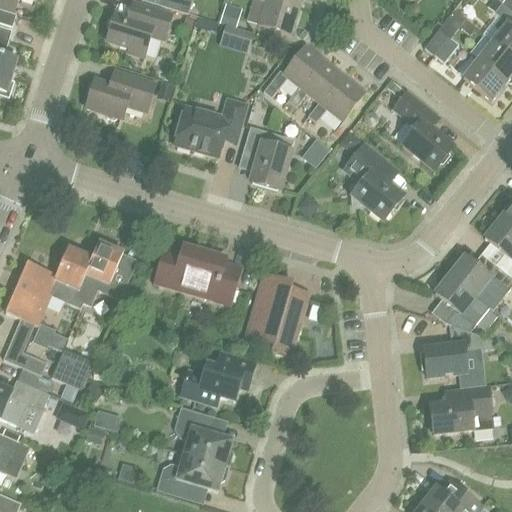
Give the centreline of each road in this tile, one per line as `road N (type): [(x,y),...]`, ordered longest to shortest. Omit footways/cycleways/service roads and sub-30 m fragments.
road 1 (unclassified): [(26,169),(370,263)]
road 2 (residential): [(504,151),(385,51),(363,0)]
road 3 (residential): [(270,511),(266,488),(296,395),(381,380)]
road 4 (unclassified): [(370,263),(399,269),(423,255),(504,151)]
road 5 (unclassified): [(26,169),(81,0)]
road 6 (unclassified): [(368,511),(389,474),(381,380)]
